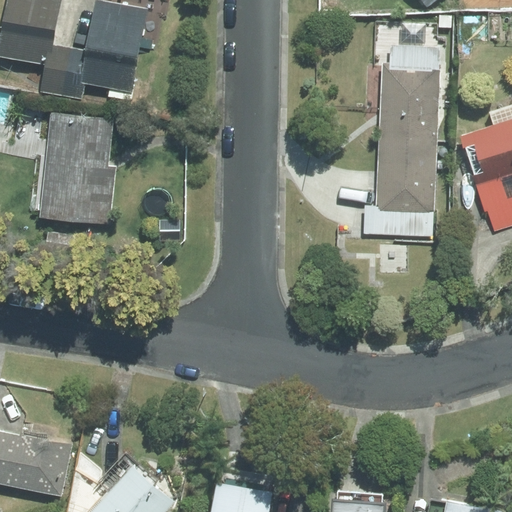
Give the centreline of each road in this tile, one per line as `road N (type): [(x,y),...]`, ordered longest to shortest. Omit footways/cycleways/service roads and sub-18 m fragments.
road 1 (residential): [(253,0),(247,355)]
road 2 (residential): [(247,355),(416,386),(511,358)]
road 3 (residential): [(0,318),(247,355)]
